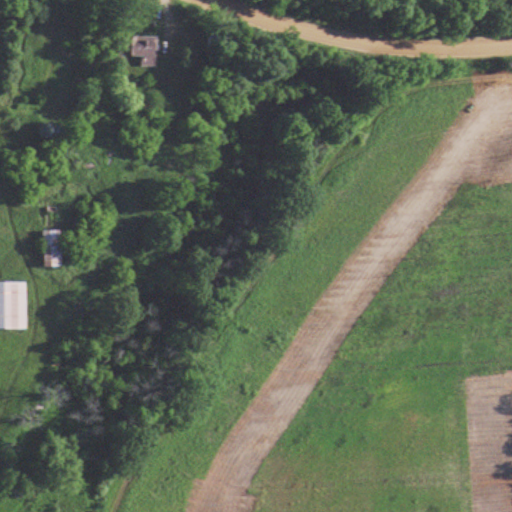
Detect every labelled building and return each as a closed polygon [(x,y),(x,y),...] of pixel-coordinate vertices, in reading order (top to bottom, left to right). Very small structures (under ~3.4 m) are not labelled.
[(162,66),(162,36),(129,36),(129,56),(147,56),(147,66),(162,66)] [(87,127),(93,134),(110,122),(104,114),(87,127)] [(32,187),(47,187),(46,177),(31,177),(32,187)] [(64,268),(64,231),(45,231),(45,268),(64,268)] [(0,330),(29,331),(29,283),(0,283),(0,330)]
